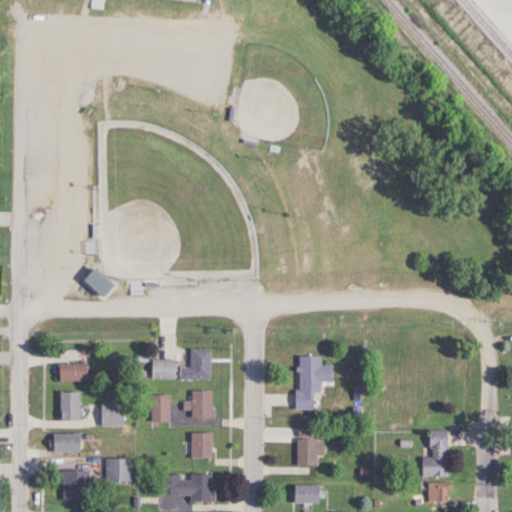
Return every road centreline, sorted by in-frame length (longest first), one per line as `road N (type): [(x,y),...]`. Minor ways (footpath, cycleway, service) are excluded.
road 1 (residential): [(19,511),(27,46)]
road 2 (residential): [(455,310),(427,304),(23,331)]
road 3 (residential): [(487,511),(489,345),(455,310)]
road 4 (residential): [(253,511),(255,316)]
